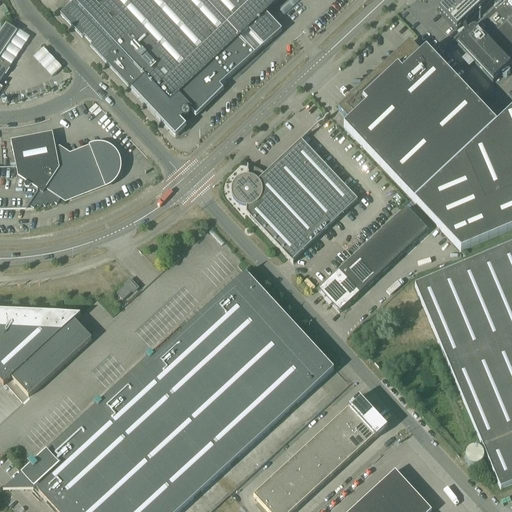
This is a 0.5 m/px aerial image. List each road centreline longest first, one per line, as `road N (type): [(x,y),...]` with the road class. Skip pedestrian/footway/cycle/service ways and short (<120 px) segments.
road 1 (unclassified): [(490,511),(189,183)]
road 2 (tertiary): [(384,0),(189,183)]
road 3 (tertiary): [(189,183),(103,238),(0,259)]
road 4 (unclassified): [(189,183),(93,81)]
